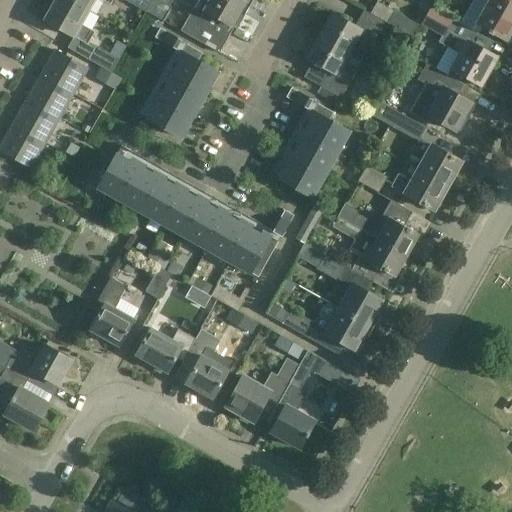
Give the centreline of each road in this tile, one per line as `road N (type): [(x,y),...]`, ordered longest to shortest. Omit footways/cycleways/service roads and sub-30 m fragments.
road 1 (residential): [(335,511),(511,201)]
road 2 (residential): [(49,480),(107,399),(138,403),(334,511)]
road 3 (residential): [(219,184),(263,106),(263,64),(298,0)]
